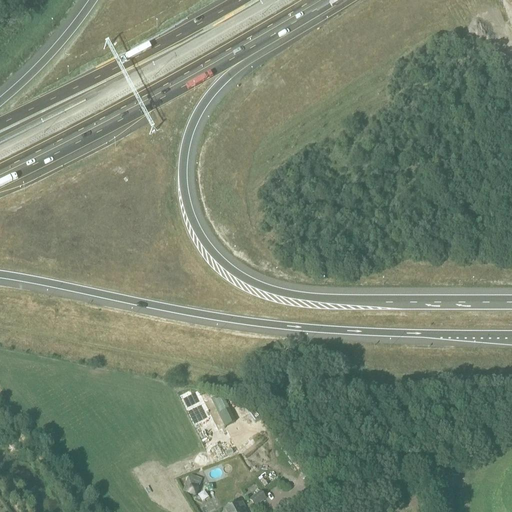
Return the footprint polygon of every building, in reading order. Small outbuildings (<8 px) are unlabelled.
[(211,400),(219,415),(230,409),(225,401),(211,400)] [(271,458),(252,471),(258,481),(268,474),(272,479),(282,472),(271,458)] [(196,498),(199,489),(190,486),(187,494),(196,498)] [(255,508),(266,499),(260,492),(249,500),(255,508)] [(223,511),(244,511),(243,510),(245,509),(241,501),(223,511)]
